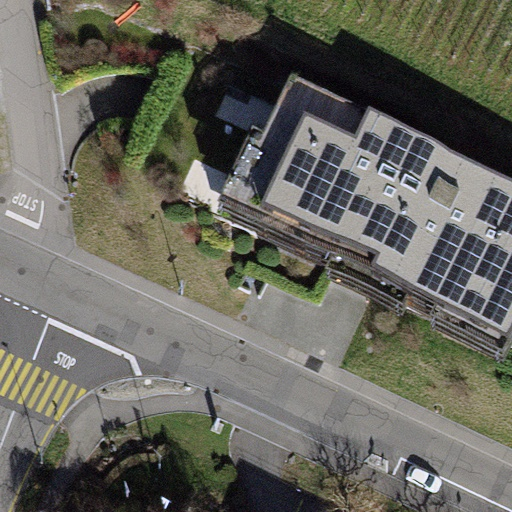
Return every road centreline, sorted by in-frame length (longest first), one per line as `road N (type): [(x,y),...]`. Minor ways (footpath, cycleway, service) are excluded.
road 1 (tertiary): [(63,291),(511,501)]
road 2 (residential): [(25,274),(41,215),(17,0)]
road 3 (residential): [(63,291),(0,455)]
